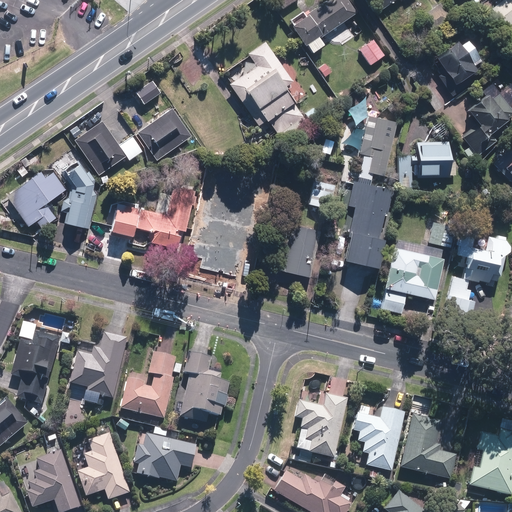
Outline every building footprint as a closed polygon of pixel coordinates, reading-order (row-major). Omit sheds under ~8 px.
[(298,0),(279,0),(286,9),(298,0)] [(357,12),(349,0),(325,0),(307,13),(306,11),(288,23),(303,44),(305,42),(313,53),(325,45),(320,37),(357,12)] [(373,0),(380,10),(396,0),(373,0)] [(511,22),(511,3),(509,0),(503,0),(492,9),(506,27),(511,22)] [(454,16),(442,2),(421,19),(433,34),(454,16)] [(221,76),(251,120),(262,113),(273,129),(301,111),(278,78),(294,67),(266,25),(237,45),(246,58),(221,76)] [(373,39),(359,49),(369,64),(384,54),(373,39)] [(455,41),(434,57),(453,82),(449,85),(455,94),(472,81),(468,76),(477,70),(455,41)] [(332,73),(324,62),(315,68),(322,79),(332,73)] [(475,126),(482,135),(463,149),(470,159),(494,140),(488,132),(506,118),(486,92),(465,108),(478,124),(475,126)] [(192,134),(172,108),(137,134),(156,160),(192,134)] [(126,154),(96,114),(80,126),(85,133),(74,141),(98,175),(126,154)] [(358,155),(362,156),(356,182),(369,185),(372,172),(383,175),(396,121),(367,115),(358,155)] [(416,178),(432,177),(435,181),(447,184),(447,176),(455,175),(454,161),(449,161),(448,140),(415,142),(416,161),(413,162),(414,175),(416,175),(416,178)] [(492,163),(499,170),(511,183),(511,144),(492,163)] [(61,171),(71,186),(69,202),(63,201),(61,211),(67,212),(65,224),(89,228),(94,180),(91,174),(87,177),(77,161),(61,171)] [(46,179),(41,172),(8,196),(17,209),(12,212),(18,220),(21,217),(28,227),(36,222),(41,229),(57,218),(47,204),(62,192),(56,184),(60,181),(54,173),(46,179)] [(335,183),(315,178),(309,204),(329,208),(335,183)] [(356,182),(353,181),(348,205),(353,206),(348,232),(351,232),(345,261),(375,267),(381,238),(378,237),(383,215),(387,216),(393,189),(369,185),(356,182)] [(488,185),(480,191),(493,207),(500,201),(488,185)] [(140,208),(118,202),(111,231),(132,237),(135,228),(151,232),(149,243),(176,250),(181,230),(187,232),(195,203),(184,200),(186,190),(175,187),(172,197),(159,194),(155,211),(140,208)] [(209,210),(203,234),(260,248),(266,225),(224,214),(209,210)] [(455,227),(429,220),(424,241),(450,247),(455,227)] [(309,277),(318,232),(290,226),(281,271),(309,277)] [(464,276),(480,279),(489,280),(490,273),(500,274),(502,253),(509,254),(510,239),(468,235),(468,237),(458,236),(457,245),(459,245),(457,255),(469,256),(464,276)] [(401,315),(407,293),(433,300),(445,258),(441,257),(443,251),(397,238),(384,286),(386,287),(380,309),(401,315)] [(210,244),(201,242),(199,251),(192,249),(187,269),(204,273),(210,244)] [(470,279),(451,275),(446,298),(465,302),(470,279)] [(39,403),(57,343),(58,340),(36,333),(38,326),(22,321),(6,371),(26,377),(20,397),(39,403)] [(110,398),(126,339),(104,332),(100,347),(95,346),(93,356),(77,352),(68,385),(86,389),(86,391),(110,398)] [(162,427),(174,377),(171,376),(175,357),(152,352),(147,373),(154,375),(152,387),(144,385),(144,383),(128,379),(119,416),(162,427)] [(183,373),(189,374),(184,394),(178,393),(174,412),(179,414),(179,415),(204,421),(206,413),(219,416),(222,405),(213,403),(215,395),(227,397),(230,380),(219,377),(220,370),(209,368),(211,357),(188,352),(183,373)] [(0,445),(30,421),(9,394),(0,401),(0,445)] [(311,463),(313,454),(333,459),(347,398),(326,394),(323,405),(298,399),(294,416),(303,418),(296,450),(294,459),(311,463)] [(415,396),(410,414),(399,468),(452,479),(457,453),(433,448),(439,422),(430,420),(434,400),(415,396)] [(390,472),(405,411),(382,406),(379,418),(368,416),(370,408),(357,404),(351,430),(359,432),(357,441),(364,443),(361,453),(367,454),(365,465),(390,472)] [(154,427),(152,435),(145,433),(144,433),(142,446),(137,444),(133,463),(137,464),(135,473),(176,481),(180,465),(190,467),(196,445),(165,438),(167,430),(154,427)] [(497,434),(480,431),(476,452),(480,453),(477,468),(470,467),(466,487),(511,496),(511,434),(510,434),(511,432),(499,429),(497,434)] [(129,492),(109,434),(87,441),(91,452),(82,454),(85,462),(76,471),(85,497),(104,491),(107,499),(129,492)] [(64,511),(81,506),(60,451),(36,458),(40,468),(32,471),(35,479),(28,482),(31,488),(25,491),(32,509),(52,501),(56,511),(64,511)] [(273,491),(308,511),(307,511),(345,511),(350,504),(346,502),(349,498),(341,494),(345,487),(323,475),(319,483),(304,475),(301,481),(284,472),(273,491)] [(0,511),(19,511),(10,493),(3,497),(0,490),(0,511)] [(428,511),(397,490),(382,509),(385,511),(428,511)]
